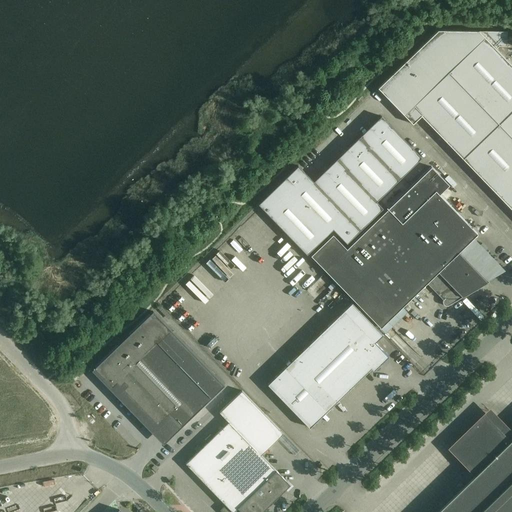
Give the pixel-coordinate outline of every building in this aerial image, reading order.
[(506,46),(507,32),(438,30),(378,88),(412,124),(421,116),(511,209),(511,65),(496,49),(499,46),(506,46)] [(298,166),(258,204),(307,255),(333,229),(346,243),(383,208),(376,202),(422,158),(381,116),(313,181),(298,166)] [(431,167),(388,209),(443,267),(449,262),(463,276),(461,277),(469,285),(466,288),(471,292),(488,282),(488,281),(487,282),(459,253),(478,234),(439,195),(449,185),(431,167)] [(448,306),(449,306),(471,292),(466,288),(469,285),(461,277),(463,276),(449,262),(443,267),(388,209),(346,248),(333,234),(310,256),(381,328),(427,283),(443,300),(443,301),(442,302),(443,303),(443,304),(444,305),(445,306),(446,306),(447,306),(448,306)] [(262,220),(255,228),(265,238),(273,230),(262,220)] [(272,245),(282,255),(288,248),(278,238),(272,245)] [(249,262),(253,258),(240,244),(236,247),(249,262)] [(305,262),(294,273),(297,277),(309,266),(305,262)] [(371,368),(374,371),(389,356),(375,342),(382,334),(327,277),(305,299),(330,324),(267,385),(309,428),(371,368)] [(221,282),(218,285),(226,292),(229,289),(221,282)] [(116,384),(119,387),(117,388),(120,392),(122,390),(125,393),(123,396),(153,428),(169,413),(182,425),(223,386),(224,385),(153,311),(92,370),(93,371),(110,389),(116,384)] [(395,336),(392,340),(405,353),(409,349),(395,336)] [(207,443),(186,464),(225,505),(220,510),(221,511),(261,511),(290,485),(276,470),(276,471),(257,451),(280,430),(242,391),(219,413),(229,422),(213,437),(211,434),(205,440),(207,443)] [(511,511),(511,438),(509,441),(485,416),(452,448),(476,473),(436,511),(511,511)]
